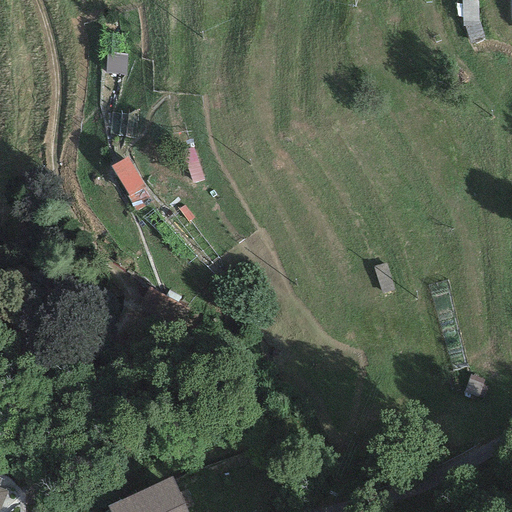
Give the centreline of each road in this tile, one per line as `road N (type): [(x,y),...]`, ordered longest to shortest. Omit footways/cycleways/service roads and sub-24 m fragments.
road 1 (track): [(0,387),(118,330),(136,312),(138,297),(72,224),(57,194),(56,88),(35,0)]
road 2 (unclassified): [(330,511),(462,465),(511,434)]
